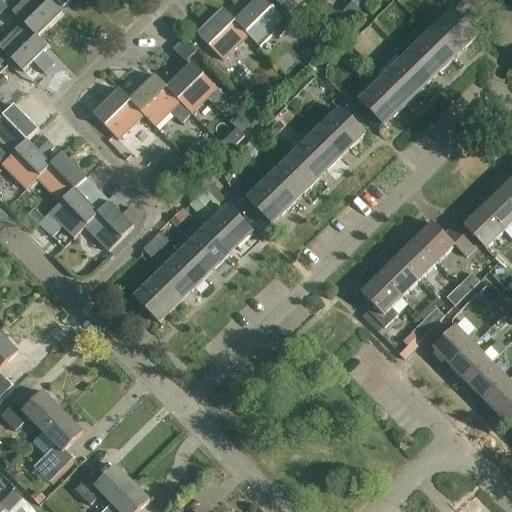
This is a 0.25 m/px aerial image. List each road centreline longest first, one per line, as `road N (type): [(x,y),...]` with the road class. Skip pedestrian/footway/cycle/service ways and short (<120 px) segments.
road 1 (residential): [(183,410),(499,97)]
road 2 (residential): [(76,303),(165,218),(61,108),(168,0)]
road 3 (residential): [(183,410),(76,303)]
road 4 (residential): [(282,511),(183,410)]
road 5 (residential): [(451,444),(364,352)]
